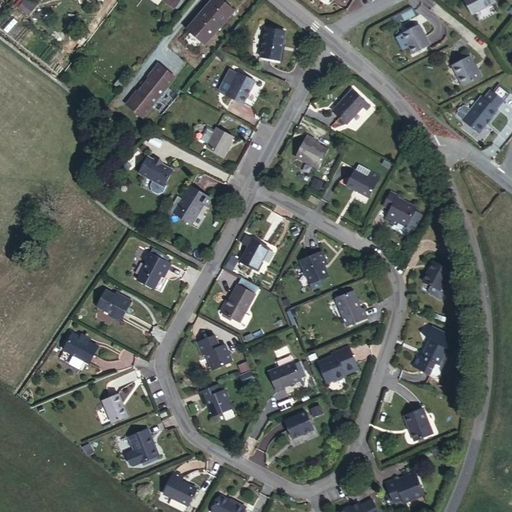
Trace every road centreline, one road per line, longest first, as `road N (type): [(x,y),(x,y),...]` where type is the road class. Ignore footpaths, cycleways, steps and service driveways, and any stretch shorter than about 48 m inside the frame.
road 1 (residential): [(254,192),(162,355),(160,370),(197,446),(303,492),(340,476),(398,306),(392,281),(368,249)]
road 2 (tertiary): [(446,511),(469,469),(484,406),(486,316),(467,232),(428,135)]
road 3 (residential): [(326,44),(254,192)]
road 4 (tertiary): [(428,135),(326,44)]
road 5 (residential): [(368,249),(254,192)]
